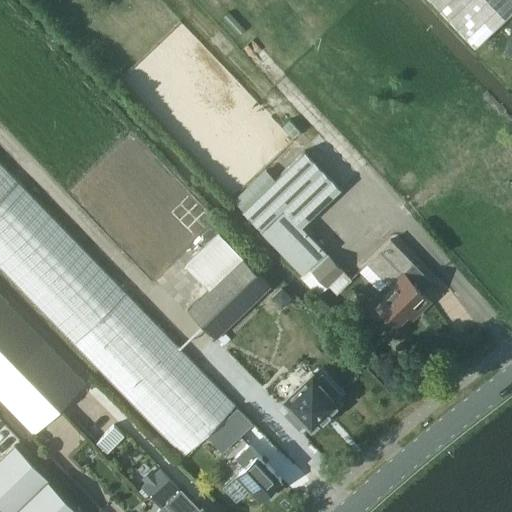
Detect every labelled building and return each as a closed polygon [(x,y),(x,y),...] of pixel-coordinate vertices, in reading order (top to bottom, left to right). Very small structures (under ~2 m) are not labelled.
[(511,0),(432,0),(475,46),(511,11),(511,0)] [(303,273),(326,251),(301,225),(341,188),(305,150),(243,209),(262,229),(261,230),(303,273)] [(0,266),(183,455),(195,444),(202,436),(236,402),(0,159),(0,266)] [(187,265),(210,288),(188,309),(216,338),(270,285),(244,256),(221,232),(187,265)] [(423,290),(432,281),(391,239),(369,261),(392,285),(393,284),(395,285),(376,304),(396,324),(415,305),(420,311),(432,299),(423,290)] [(328,286),(345,270),(329,254),(312,270),(328,286)] [(0,398),(35,434),(87,383),(0,292),(0,398)] [(313,373),(284,400),(291,407),(286,412),(300,427),(305,422),(312,429),(322,419),(324,421),(331,413),(330,412),(341,402),(336,397),(341,392),(323,373),(318,378),(313,373)] [(200,448),(207,441),(205,438),(202,436),(195,444),(200,448)] [(0,511),(80,511),(48,477),(15,443),(0,457),(0,511)] [(262,498),(282,478),(258,454),(249,444),(237,456),(245,465),(237,472),(262,498)] [(145,480),(141,485),(160,504),(179,486),(160,466),(156,470),(152,466),(142,477),(145,480)] [(176,492),(167,500),(177,511),(210,511),(202,503),(192,511),(188,511),(182,505),(186,502),(176,492)] [(162,505),(155,511),(177,511),(167,500),(164,503),(162,505)]
